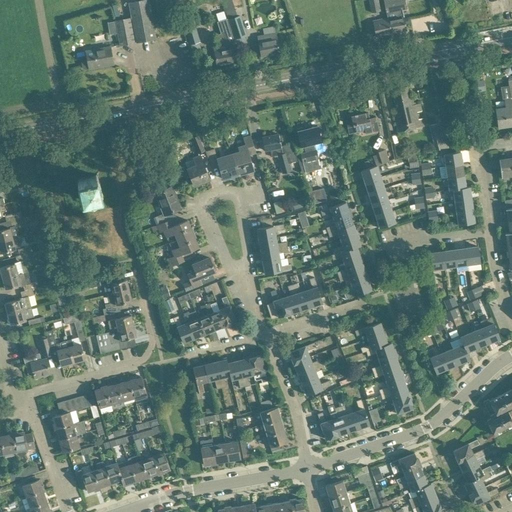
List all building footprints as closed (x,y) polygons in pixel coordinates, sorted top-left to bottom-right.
[(148,0),(142,0),(128,3),(136,42),(156,38),(148,0)] [(186,0),(179,3),(183,13),(195,9),(192,0),(186,0)] [(368,0),(371,13),(380,11),(378,0),(368,0)] [(404,0),(383,0),(387,18),(390,33),(390,32),(406,29),(402,9),(406,8),(404,0)] [(239,16),(228,19),(235,39),(246,35),(239,16)] [(130,18),(115,20),(120,45),(135,42),(130,18)] [(390,33),(387,18),(373,20),(376,37),(377,36),(390,33)] [(218,46),(214,47),(217,64),(235,61),(232,49),(236,48),(227,19),(217,22),(221,33),(223,33),(226,49),(219,51),(218,46)] [(194,23),(184,26),(190,44),(199,41),(194,23)] [(284,31),(257,36),(261,56),(287,52),(284,31)] [(113,64),(110,47),(86,51),(87,58),(83,59),(82,60),(81,62),(82,67),(83,68),(85,69),(89,68),(102,66),(102,65),(105,65),(113,64)] [(393,112),(398,132),(425,126),(423,118),(417,119),(415,112),(421,111),(420,103),(415,104),(415,102),(413,103),(412,97),(409,98),(407,86),(392,90),(397,112),(393,112)] [(316,100),(319,109),(325,107),(322,98),(316,100)] [(504,100),(495,102),(496,109),(498,127),(511,125),(511,107),(511,99),(504,100)] [(349,133),(364,130),(365,134),(379,131),(376,117),(369,119),(368,113),(351,117),(352,121),(346,123),(349,133)] [(435,124),(429,125),(436,152),(448,148),(441,122),(439,115),(433,116),(435,124)] [(305,127),(297,129),(301,147),(304,146),(305,152),(302,153),(300,154),(305,172),(321,168),(316,150),(314,144),(315,144),(321,142),(317,126),(309,128),(305,129),(305,127)] [(262,137),(264,150),(270,149),(271,157),(277,156),(282,173),(290,171),(288,164),(297,161),(292,143),(281,146),(278,134),(262,137)] [(204,150),(198,135),(191,137),(198,153),(204,150)] [(240,154),(233,156),(232,156),(238,174),(253,170),(249,155),(256,153),(250,135),(243,137),(246,145),(238,147),(240,154)] [(378,143),(382,146),(388,138),(384,135),(378,143)] [(238,174),(232,156),(233,156),(231,149),(230,149),(232,154),(217,158),(214,148),(205,151),(212,169),(213,169),(212,167),(219,165),(223,179),(237,175),(237,176),(238,176),(238,174)] [(373,155),(376,165),(389,161),(385,149),(378,152),(379,153),(373,155)] [(444,154),(446,165),(462,163),(460,151),(444,154)] [(209,179),(199,156),(193,158),(196,165),(187,168),(194,185),(209,179)] [(511,176),(511,168),(511,157),(499,159),(501,178),(511,176)] [(464,175),(462,163),(446,165),(448,177),(464,175)] [(363,182),(380,177),(376,165),(361,170),(363,177),(362,178),(363,178),(365,181),(363,182)] [(97,176),(100,172),(98,171),(96,175),(90,176),(90,175),(88,176),(88,177),(85,178),(85,177),(83,177),(83,178),(78,179),(74,176),(73,178),(77,181),(78,186),(77,186),(79,194),(79,193),(81,199),(78,203),(80,204),(82,200),(100,196),(104,198),(105,197),(101,194),(101,189),(101,188),(99,181),(97,176)] [(465,187),(464,175),(448,177),(449,189),(453,189),(465,187)] [(384,188),(380,177),(363,182),(365,182),(366,186),(365,186),(366,186),(368,193),(384,188)] [(172,186),(155,193),(163,214),(173,210),(173,211),(180,208),(180,207),(179,207),(173,194),(175,194),(172,186)] [(469,186),(465,187),(453,189),(455,201),(471,198),(469,186)] [(308,193),(312,204),(326,200),(323,188),(308,193)] [(388,199),(384,188),(368,193),(371,200),(369,201),(371,200),(372,204),(371,205),(388,199)] [(279,199),(282,209),(287,208),(285,198),(279,199)] [(473,211),(471,198),(455,201),(456,213),(473,211)] [(391,210),(388,199),(371,205),(372,205),(373,208),(372,209),(373,209),(376,216),(391,210)] [(332,212),(334,218),(351,213),(349,208),(348,208),(345,202),(320,210),(322,215),(332,212)] [(395,223),(391,210),(376,216),(378,223),(377,223),(377,224),(378,223),(379,227),(378,228),(380,228),(395,223)] [(474,223),(473,211),(456,213),(458,225),(474,223)] [(7,221),(10,220),(18,218),(17,212),(5,215),(7,221)] [(352,217),(351,213),(334,218),(336,224),(326,227),(328,232),(353,224),(351,217),(352,217)] [(22,217),(18,218),(10,220),(12,226),(23,223),(22,217)] [(174,233),(177,240),(194,233),(192,227),(191,228),(187,220),(175,225),(172,219),(156,225),(159,232),(164,230),(166,237),(174,233)] [(257,235),(257,240),(275,237),(274,231),(284,229),(283,224),(257,228),(258,235),(257,235)] [(355,230),(353,224),(328,232),(329,237),(339,234),(341,240),(358,234),(356,229),(355,230)] [(0,230),(0,241),(13,238),(10,227),(8,228),(7,228),(0,230)] [(194,233),(177,240),(169,243),(174,256),(168,259),(171,266),(184,261),(181,254),(198,247),(195,239),(196,238),(194,233)] [(360,239),(358,234),(341,240),(343,246),(334,249),(335,254),(357,247),(360,245),(358,239),(360,239)] [(19,237),(13,239),(13,238),(0,241),(0,253),(13,250),(14,250),(13,250),(15,249),(16,250),(16,247),(21,246),(19,237)] [(277,243),(275,237),(257,240),(258,245),(260,245),(261,251),(287,246),(287,242),(277,243)] [(18,249),(19,255),(27,253),(31,252),(29,246),(18,249)] [(287,246),(261,251),(262,258),(261,258),(261,263),(280,260),(278,253),(292,251),(291,246),(287,246)] [(466,247),(465,247),(468,264),(469,271),(481,269),(478,246),(470,247),(470,246),(469,246),(470,247),(466,248),(466,247)] [(359,253),(357,247),(335,254),(331,255),(333,260),(343,257),(345,263),(362,257),(360,252),(359,253)] [(468,264),(465,247),(465,248),(461,249),(461,247),(461,249),(454,250),(456,266),(468,264)] [(456,266),(454,250),(446,251),(446,249),(446,251),(442,251),(442,250),(444,267),(456,266)] [(444,267),(442,250),(442,251),(438,252),(438,250),(437,250),(437,252),(430,253),(432,269),(444,267)] [(0,268),(2,278),(26,272),(23,260),(29,259),(27,253),(19,255),(15,256),(17,262),(15,262),(15,263),(13,264),(13,263),(13,264),(0,267),(0,268)] [(186,291),(201,285),(198,278),(215,271),(209,257),(192,264),(195,271),(188,274),(191,281),(183,284),(186,291)] [(363,261),(362,257),(345,263),(347,269),(337,272),(339,276),(364,268),(362,262),(363,261)] [(281,266),(280,260),(261,263),(262,267),(264,267),(265,274),(291,269),(291,264),(281,266)] [(366,274),(364,268),(339,276),(340,281),(350,278),(352,284),(369,278),(367,274),(366,274)] [(29,283),(26,272),(2,278),(5,289),(18,285),(18,286),(19,286),(19,285),(21,285),(21,286),(23,285),(25,290),(32,288),(37,287),(35,282),(29,283)] [(112,276),(88,282),(90,288),(103,284),(106,296),(108,295),(114,294),(129,290),(127,280),(114,283),(112,276)] [(312,288),(306,290),(312,308),(316,306),(316,305),(322,303),(314,277),(309,279),(312,288)] [(370,283),(369,278),(352,284),(354,290),(344,293),(346,298),(371,290),(369,283),(370,283)] [(211,289),(218,288),(216,281),(210,282),(211,289)] [(312,308),(306,290),(300,292),(297,282),(292,284),(300,310),(307,308),(307,309),(312,308)] [(300,310),(292,284),(287,285),(290,295),(284,297),(290,315),(295,313),(294,312),(300,310)] [(481,286),(474,289),(477,296),(484,293),(481,286)] [(31,307),(28,296),(34,294),(32,288),(25,290),(21,291),(22,297),(20,298),(20,299),(5,303),(7,314),(31,307)] [(477,296),(474,289),(467,292),(470,299),(477,296)] [(132,301),(129,290),(114,294),(108,295),(110,303),(105,304),(106,308),(103,309),(104,315),(120,311),(119,305),(119,304),(132,301)] [(290,315),(284,297),(278,299),(275,290),(270,291),(274,302),(267,304),(271,318),(278,316),(278,317),(285,315),(285,316),(290,315)] [(225,307),(219,310),(226,326),(231,325),(230,323),(236,321),(226,296),(221,298),(225,307)] [(454,297),(449,299),(452,307),(457,305),(454,297)] [(170,299),(164,301),(169,312),(174,310),(170,299)] [(452,307),(449,299),(444,301),(447,309),(452,307)] [(477,300),(472,302),(475,310),(480,308),(477,300)] [(475,310),(472,302),(467,304),(470,312),(475,310)] [(226,326),(219,310),(213,312),(210,303),(205,305),(215,329),(221,327),(222,328),(226,326)] [(215,329),(205,305),(200,306),(204,316),(198,318),(205,335),(209,333),(209,332),(215,329)] [(34,317),(31,307),(7,314),(10,325),(23,321),(23,322),(24,321),(26,320),(26,322),(26,321),(26,319),(34,317)] [(455,309),(450,311),(453,319),(458,317),(455,309)] [(205,335),(198,318),(192,321),(188,311),(184,313),(188,322),(194,338),(200,335),(200,337),(205,335)] [(453,319),(450,311),(445,313),(448,321),(453,319)] [(106,320),(104,315),(93,317),(94,323),(106,320)] [(108,321),(110,332),(133,326),(131,315),(117,318),(108,321)] [(195,339),(194,338),(188,322),(181,325),(178,316),(173,318),(183,342),(189,340),(190,341),(195,339)] [(41,323),(40,318),(28,321),(30,326),(41,323)] [(366,332),(367,337),(385,332),(383,328),(382,328),(380,322),(355,330),(356,336),(366,332)] [(438,331),(435,323),(430,325),(433,333),(438,331)] [(494,323),(482,328),(489,343),(500,338),(494,323)] [(433,333),(430,325),(425,327),(428,335),(433,333)] [(133,326),(110,332),(107,333),(108,338),(106,339),(109,351),(121,348),(119,343),(121,342),(120,340),(136,337),(133,326)] [(76,329),(79,342),(86,340),(83,327),(76,329)] [(489,343),(482,328),(472,332),(478,347),(489,343)] [(47,337),(52,354),(53,361),(60,360),(61,366),(73,362),(68,347),(67,341),(56,344),(52,329),(45,331),(47,337)] [(386,337),(385,332),(367,337),(369,344),(360,347),(362,352),(365,350),(387,344),(385,338),(386,337)] [(478,347),(472,332),(460,337),(463,344),(467,352),(478,347)] [(102,336),(95,338),(98,348),(105,346),(102,336)] [(44,356),(52,354),(47,337),(40,339),(44,356)] [(290,359),(292,363),(309,356),(306,351),(316,347),(314,342),(289,352),(292,359),(290,359)] [(391,342),(387,344),(365,350),(367,356),(377,353),(379,359),(396,353),(395,348),(393,349),(391,342)] [(80,343),(68,347),(73,362),(84,359),(80,343)] [(470,359),(467,352),(463,344),(452,349),(458,364),(470,359)] [(336,348),(331,350),(334,358),(340,356),(336,348)] [(458,364),(452,349),(441,353),(447,368),(458,364)] [(34,374),(35,377),(43,375),(43,376),(48,375),(48,374),(50,373),(46,358),(41,360),(39,353),(24,358),(24,357),(23,357),(28,374),(28,373),(33,372),(33,374),(34,374)] [(398,357),(396,353),(379,359),(380,364),(371,367),(373,372),(398,363),(396,358),(398,357)] [(447,368),(441,353),(430,358),(436,373),(447,368)] [(254,355),(249,356),(253,374),(260,372),(264,388),(268,387),(261,355),(254,357),(254,355)] [(253,374),(249,356),(244,357),(245,359),(238,360),(245,386),(250,385),(247,375),(253,374)] [(298,373),(322,363),(321,359),(311,363),(309,356),(292,363),(294,368),(295,368),(298,373)] [(230,375),(227,362),(226,358),(221,359),(222,360),(215,362),(221,388),(226,386),(224,377),(230,375)] [(245,386),(238,360),(232,362),(232,360),(227,362),(230,375),(231,379),(238,378),(240,387),(245,386)] [(221,388),(215,362),(209,363),(209,362),(204,363),(208,381),(214,379),(217,389),(221,388)] [(208,381),(204,363),(199,364),(199,366),(193,367),(199,393),(204,392),(202,382),(208,381)] [(324,368),(322,363),(298,373),(300,380),(299,380),(301,384),(317,378),(315,372),(324,368)] [(400,370),(398,363),(373,372),(374,377),(384,374),(386,380),(403,374),(402,370),(400,370)] [(405,379),(403,374),(386,380),(388,386),(378,389),(380,393),(405,385),(403,380),(405,379)] [(141,377),(130,380),(135,397),(146,394),(141,377),(141,376),(140,376),(141,377)] [(320,384),(317,378),(301,384),(303,389),(304,389),(307,395),(331,385),(329,380),(320,384)] [(350,378),(339,382),(341,386),(352,381),(350,378)] [(135,397),(130,380),(129,380),(118,383),(123,401),(135,397)] [(123,401),(118,383),(117,383),(107,386),(112,404),(123,401)] [(112,404),(107,386),(106,385),(106,387),(102,388),(101,386),(101,387),(101,388),(95,390),(100,407),(112,404)] [(408,392),(405,385),(380,393),(382,399),(391,395),(393,402),(411,396),(409,392),(408,392)] [(491,417),(511,405),(511,388),(503,393),(504,395),(497,399),(496,397),(489,400),(488,399),(483,402),(491,417)] [(209,399),(216,398),(215,390),(208,391),(209,399)] [(89,406),(88,400),(86,394),(80,396),(83,408),(89,406)] [(83,408),(80,396),(74,398),(78,409),(83,408)] [(412,401),(411,396),(393,402),(395,408),(386,411),(388,416),(413,408),(411,401),(412,401)] [(78,409),(74,398),(69,399),(72,411),(78,409)] [(359,410),(354,412),(359,429),(363,428),(363,426),(369,424),(361,398),(356,400),(359,410)] [(72,411),(69,399),(63,401),(66,413),(70,412),(72,411)] [(66,413),(63,401),(57,403),(60,414),(66,413)] [(359,429),(354,412),(347,414),(344,404),(339,406),(348,432),(354,429),(354,431),(359,429)] [(339,406),(334,407),(336,411),(329,413),(332,420),(332,419),(338,437),(342,435),(341,434),(348,432),(339,406)] [(259,412),(263,424),(281,418),(277,407),(259,412)] [(511,408),(487,422),(490,426),(494,435),(501,431),(500,429),(507,426),(508,428),(511,425),(511,408)] [(73,423),(70,412),(66,413),(60,414),(52,417),(54,423),(53,423),(54,429),(73,423)] [(332,419),(332,420),(325,422),(322,412),(317,414),(326,439),(332,437),(333,438),(338,437),(332,419)] [(236,419),(238,431),(244,430),(242,418),(236,419)] [(284,430),(281,418),(263,424),(266,435),(284,430)] [(83,420),(73,423),(54,429),(56,429),(59,440),(76,435),(86,432),(83,420)] [(160,427),(144,431),(146,437),(161,433),(160,427)] [(246,442),(244,430),(238,431),(240,443),(246,442)] [(288,441),(284,430),(266,435),(272,454),(285,451),(283,443),(288,441)] [(11,432),(15,452),(16,454),(17,454),(19,455),(21,456),(24,455),(25,454),(26,453),(27,452),(28,451),(27,449),(34,448),(32,433),(24,434),(24,431),(17,433),(17,431),(11,432)] [(146,437),(144,431),(132,435),(134,440),(146,437)] [(15,452),(11,432),(11,434),(0,436),(0,435),(0,436),(3,454),(15,452)] [(80,447),(76,435),(59,440),(62,452),(80,447)] [(217,464),(216,463),(213,445),(212,445),(211,439),(200,441),(204,465),(210,464),(211,465),(217,464)] [(457,462),(458,462),(474,454),(471,448),(479,444),(477,439),(453,451),(456,457),(454,458),(457,462)] [(237,441),(225,443),(228,461),(240,459),(237,441)] [(248,454),(246,442),(240,443),(242,455),(248,454)] [(228,461),(225,443),(213,445),(216,463),(228,461)] [(479,464),(476,459),(484,455),(482,450),(474,454),(458,462),(461,467),(459,468),(462,472),(479,464)] [(164,452),(152,456),(159,475),(164,473),(163,471),(170,469),(164,452)] [(401,464),(403,470),(420,463),(418,458),(417,459),(414,453),(389,463),(391,468),(401,464)] [(159,475),(152,456),(141,460),(147,477),(158,473),(158,475),(159,475)] [(147,477),(141,460),(130,464),(136,481),(147,477)] [(123,479),(118,468),(116,463),(105,466),(111,483),(122,480),(123,479)] [(422,467),(420,463),(403,470),(406,475),(396,479),(398,484),(423,474),(420,468),(422,467)] [(136,481),(130,464),(118,468),(123,479),(122,480),(124,485),(136,481)] [(468,482),(488,472),(492,470),(490,466),(489,465),(481,469),(479,464),(462,472),(464,477),(465,476),(468,482)] [(111,483),(105,466),(94,470),(100,487),(111,483)] [(100,487),(94,470),(83,474),(81,470),(75,472),(81,489),(86,487),(88,491),(94,489),(95,491),(100,489),(100,487)] [(367,486),(372,484),(368,472),(357,475),(361,487),(367,485),(367,486)] [(491,477),(488,472),(468,482),(464,483),(467,490),(466,490),(468,495),(485,487),(482,481),(491,477)] [(425,480),(423,474),(398,484),(400,489),(410,485),(412,491),(416,490),(416,489),(428,484),(427,480),(425,480)] [(39,479),(36,480),(22,485),(26,497),(45,490),(43,485),(41,486),(39,479)] [(325,486),(329,498),(347,492),(343,480),(325,486)] [(432,482),(428,484),(416,489),(416,490),(418,495),(408,499),(410,504),(435,494),(432,488),(434,487),(432,482)] [(372,484),(367,486),(370,497),(375,495),(372,484)] [(487,492),(485,487),(468,495),(470,499),(471,498),(474,504),(498,493),(496,488),(487,492)] [(45,490),(26,497),(21,498),(25,510),(30,508),(47,502),(43,491),(45,491),(45,490)] [(350,503),(347,492),(329,498),(332,509),(350,503)] [(437,500),(435,494),(410,504),(412,508),(422,505),(424,510),(441,504),(439,499),(437,500)] [(379,507),(375,495),(370,497),(373,508),(379,507)] [(295,498),(290,499),(292,511),(304,511),(302,498),(295,499),(295,498)] [(292,511),(290,499),(289,499),(290,500),(278,502),(280,511),(292,511)] [(50,511),(47,502),(30,508),(31,511),(50,511)] [(280,511),(278,502),(267,505),(267,511),(280,511)] [(255,511),(255,507),(254,503),(242,505),(243,511),(255,511)] [(352,511),(350,503),(332,509),(333,511),(352,511)]
